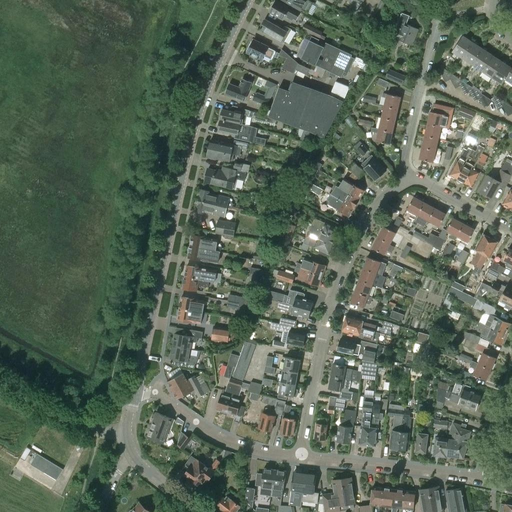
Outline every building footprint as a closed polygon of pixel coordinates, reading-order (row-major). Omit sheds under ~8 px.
[(283,0),(307,13),(313,3),(307,0),(283,0)] [(314,5),(324,10),(326,5),(317,0),(314,5)] [(372,15),(382,20),(393,0),(380,0),(372,15)] [(299,15),(276,1),(273,6),(272,6),(270,9),(271,11),(270,12),(283,20),(285,16),(295,22),(299,15)] [(392,37),(412,45),(418,30),(406,24),(409,16),(402,13),(392,37)] [(382,20),(372,15),(370,20),(369,21),(381,26),(383,21),(382,20)] [(260,29),(282,41),(285,42),(292,30),(284,26),(282,30),(265,20),(260,29)] [(379,31),(381,26),(369,21),(367,26),(379,31)] [(322,34),(323,33),(305,24),(302,30),(320,39),(322,34)] [(367,27),(364,34),(371,37),(374,30),(367,27)] [(452,51),(462,58),(473,42),(463,35),(452,51)] [(301,58),(341,77),(346,76),(354,59),(351,57),(352,55),(340,50),(341,49),(326,42),(323,47),(317,44),(319,40),(311,36),(310,40),(309,40),(301,58)] [(253,55),(262,60),(264,56),(271,59),(275,51),(254,40),(251,46),(249,46),(248,49),(249,50),(248,52),(254,55),(253,55)] [(462,58),(472,64),(483,48),(473,42),(462,58)] [(472,64),(482,71),(493,55),(483,48),(472,64)] [(294,74),(296,70),(298,64),(282,49),(279,55),(286,58),(282,68),(294,74)] [(482,71),(492,77),(503,62),(493,55),(482,71)] [(371,65),(367,62),(362,70),(367,73),(371,65)] [(502,84),(505,79),(511,68),(511,67),(511,68),(503,62),(492,77),(502,84)] [(298,64),(296,70),(307,75),(309,69),(298,64)] [(445,82),(450,80),(449,78),(452,74),(441,67),(439,71),(445,82)] [(385,77),(402,84),(406,77),(388,69),(385,77)] [(460,86),(459,84),(461,80),(458,78),(452,74),(449,78),(450,80),(455,89),(460,86)] [(376,84),(386,89),(389,83),(379,78),(376,84)] [(226,93),(244,100),(251,82),(242,79),(239,87),(230,84),(226,93)] [(465,95),(470,93),(469,90),(471,87),(466,83),(461,80),(459,84),(460,86),(465,95)] [(277,120),(311,132),(324,138),(343,102),(349,88),(336,82),(330,95),(293,82),(290,91),(279,88),(268,117),(277,120)] [(475,102),(480,99),(479,97),(481,94),(471,87),(469,90),(470,93),(475,102)] [(252,101),(267,107),(270,98),(256,92),(252,101)] [(388,94),(385,106),(398,109),(401,97),(388,94)] [(479,97),(480,99),(484,108),(489,105),(489,104),(491,100),(481,94),(479,97)] [(498,110),(502,107),(502,105),(504,102),(494,95),(492,99),(498,110)] [(508,116),(511,113),(511,112),(511,111),(511,107),(504,102),(502,105),(502,107),(508,116)] [(385,106),(382,118),(396,121),(398,109),(385,106)] [(475,113),(461,107),(458,115),(472,121),(475,113)] [(244,125),(246,117),(242,116),(243,114),(223,109),(221,120),(244,125)] [(268,117),(254,112),(252,118),(267,122),(268,117)] [(444,115),(431,112),(428,124),(441,127),(444,115)] [(382,118),(379,129),(393,132),(396,121),(382,118)] [(248,126),(244,125),(221,120),(218,130),(235,134),(234,138),(253,143),(255,137),(257,128),(248,126)] [(497,123),(492,120),(489,126),(494,128),(497,123)] [(428,124),(425,135),(439,139),(441,127),(428,124)] [(393,132),(379,129),(377,141),(390,144),(393,132)] [(465,140),(474,144),(478,137),(469,133),(465,140)] [(425,135),(422,147),(436,150),(439,139),(425,135)] [(486,145),(493,148),(497,139),(491,136),(486,145)] [(211,140),(209,147),(225,150),(224,152),(228,153),(228,151),(231,152),(231,153),(233,154),(233,155),(234,155),(239,156),(241,148),(247,150),(248,143),(235,141),(234,145),(211,140)] [(357,150),(362,156),(368,150),(362,144),(357,150)] [(462,182),(465,184),(465,183),(473,167),(475,168),(480,158),(479,157),(481,154),(484,148),(478,145),(472,157),(468,155),(464,163),(465,163),(457,179),(457,181),(460,183),(462,182)] [(225,150),(209,147),(207,157),(229,162),(229,161),(232,161),(234,155),(233,155),(233,154),(231,153),(231,152),(228,151),(228,153),(224,152),(225,150)] [(436,150),(422,147),(419,159),(433,162),(436,150)] [(449,175),(457,179),(465,163),(464,163),(468,155),(471,150),(468,148),(467,150),(463,148),(449,175)] [(292,152),(290,163),(300,165),(302,154),(292,152)] [(465,183),(465,184),(472,187),(483,166),(486,161),(488,157),(481,154),(479,157),(480,158),(475,168),(473,167),(465,183)] [(362,164),(375,179),(376,179),(378,179),(381,176),(381,175),(386,170),(372,155),(362,164)] [(234,161),(232,168),(248,172),(250,165),(234,161)] [(511,174),(511,165),(510,165),(505,162),(495,180),(488,176),(479,191),(492,198),(499,185),(504,188),(511,176),(511,174)] [(349,169),(353,172),(358,177),(358,178),(364,171),(355,163),(349,169)] [(240,171),(233,169),(224,167),(223,173),(208,169),(205,181),(234,189),(237,179),(244,181),(246,172),(240,171)] [(349,176),(355,181),(358,177),(353,172),(349,176)] [(339,182),(336,185),(359,199),(365,189),(360,186),(359,188),(344,178),(341,183),(339,182)] [(289,183),(277,179),(274,190),(286,193),(289,183)] [(334,189),(331,194),(354,207),(353,208),(354,208),(360,199),(359,199),(336,185),(334,189)] [(511,185),(502,204),(510,208),(511,203),(511,185)] [(202,189),(199,201),(232,209),(233,204),(232,202),(228,202),(229,198),(209,193),(209,191),(202,189)] [(354,207),(331,194),(327,201),(327,203),(344,213),(343,215),(347,218),(353,208),(354,207)] [(407,209),(418,215),(425,203),(414,197),(407,209)] [(199,201),(196,211),(204,213),(204,212),(225,217),(227,208),(199,201)] [(258,215),(273,219),(277,204),(261,201),(258,215)] [(418,215),(429,221),(435,209),(425,203),(418,215)] [(298,211),(290,208),(288,213),(296,216),(298,211)] [(435,209),(429,221),(440,227),(446,215),(435,209)] [(315,218),(312,224),(323,230),(322,232),(338,238),(337,237),(340,230),(315,218)] [(394,224),(399,227),(402,221),(397,218),(394,224)] [(455,241),(457,236),(463,224),(453,218),(446,230),(451,233),(449,238),(455,241)] [(269,219),(266,230),(272,232),(275,221),(269,219)] [(216,233),(234,236),(236,224),(218,220),(216,233)] [(318,240),(318,239),(333,246),(334,247),(334,246),(335,246),(336,243),(336,242),(338,238),(322,232),(323,230),(312,224),(307,236),(318,240)] [(457,236),(462,239),(461,242),(466,245),(468,242),(474,230),(463,224),(457,236)] [(383,226),(377,237),(390,244),(396,233),(383,226)] [(438,237),(433,247),(439,250),(447,236),(446,235),(447,232),(442,229),(438,237)] [(293,233),(285,230),(281,241),(289,244),(293,233)] [(413,236),(420,240),(424,242),(426,237),(415,231),(413,236)] [(432,247),(433,247),(438,237),(430,233),(428,238),(426,237),(424,242),(432,247)] [(471,263),(476,266),(491,238),(483,234),(475,249),(478,251),(471,263)] [(192,235),(190,246),(215,251),(217,239),(192,235)] [(333,246),(318,239),(318,240),(307,236),(301,248),(307,251),(310,245),(320,250),(319,253),(326,256),(327,253),(330,254),(333,246)] [(390,244),(377,237),(371,248),(384,255),(390,244)] [(491,238),(476,266),(481,268),(488,256),(490,258),(498,242),(491,238)] [(417,246),(429,252),(432,247),(424,242),(420,240),(417,246)] [(258,253),(265,254),(267,244),(259,243),(258,253)] [(279,250),(289,254),(292,247),(282,243),(279,250)] [(443,254),(449,257),(455,246),(450,243),(443,254)] [(406,245),(403,251),(408,254),(411,248),(406,245)] [(215,251),(190,246),(188,257),(218,262),(220,251),(215,251)] [(505,267),(511,270),(511,267),(511,249),(509,248),(503,260),(507,262),(505,267)] [(457,260),(463,264),(468,253),(462,250),(457,260)] [(408,254),(403,251),(400,257),(405,259),(408,254)] [(367,257),(363,269),(376,274),(382,276),(386,264),(367,257)] [(297,263),(296,266),(322,276),(326,266),(305,259),(303,265),(297,263)] [(494,263),(491,269),(500,273),(501,274),(504,268),(494,263)] [(394,264),(391,269),(401,273),(403,268),(394,264)] [(186,266),(184,278),(198,280),(209,282),(214,283),(216,271),(186,266)] [(322,276),(296,266),(295,270),(300,273),(298,279),(319,286),(322,276)] [(500,273),(491,269),(489,268),(485,275),(496,280),(500,273)] [(363,269),(359,280),(372,285),(376,274),(363,269)] [(276,278),(291,283),(294,275),(279,270),(276,278)] [(252,276),(249,289),(256,291),(259,278),(252,276)] [(391,277),(388,285),(397,288),(399,284),(395,282),(396,279),(391,277)] [(198,280),(184,278),(182,289),(196,291),(197,285),(208,287),(209,282),(198,280)] [(359,280),(354,291),(368,296),(372,285),(359,280)] [(482,296),(489,292),(496,296),(496,297),(500,299),(499,300),(506,304),(504,307),(509,310),(511,307),(511,306),(511,297),(492,287),(482,282),(474,298),(480,300),(482,296)] [(455,288),(461,291),(464,286),(457,283),(455,288)] [(494,283),(492,287),(511,297),(511,288),(507,286),(506,287),(501,285),(501,286),(494,283)] [(490,316),(486,325),(486,326),(506,335),(510,324),(496,318),(497,315),(494,314),(496,309),(461,291),(455,288),(451,286),(448,294),(442,306),(449,309),(455,297),(473,306),(472,308),(490,316)] [(405,295),(413,298),(416,291),(408,288),(405,295)] [(228,294),(227,301),(254,306),(257,293),(250,291),(248,299),(236,296),(228,294)] [(368,296),(354,291),(350,303),(364,308),(365,303),(370,304),(372,298),(368,296)] [(285,295),(283,302),(311,309),(311,308),(313,308),(314,305),(313,303),(313,302),(296,297),(296,298),(285,295)] [(381,302),(387,304),(390,297),(384,295),(381,302)] [(181,297),(179,309),(202,312),(204,301),(181,297)] [(254,306),(227,301),(226,307),(233,308),(245,310),(252,312),(254,306)] [(311,309),(283,302),(281,309),(292,312),(291,318),(301,320),(303,317),(309,318),(309,316),(311,316),(312,313),(310,311),(311,309)] [(202,312),(179,309),(177,320),(200,324),(202,312)] [(389,317),(401,322),(404,315),(392,310),(389,317)] [(346,315),(344,323),(375,331),(376,325),(363,322),(363,319),(346,315)] [(286,325),(297,327),(298,322),(287,319),(286,325)] [(382,328),(397,333),(400,326),(384,321),(382,328)] [(272,346),(287,348),(288,344),(302,347),(305,334),(290,331),(291,326),(271,322),(270,328),(283,331),(281,342),(273,340),(272,346)] [(486,326),(486,325),(479,322),(477,327),(484,330),(481,336),(501,345),(506,335),(486,326)] [(375,331),(344,323),(342,332),(359,336),(359,335),(363,336),(362,339),(372,341),(375,331)] [(212,340),(227,343),(229,330),(214,327),(212,340)] [(175,334),(173,346),(191,349),(192,343),(196,344),(197,338),(202,339),(203,332),(190,330),(176,328),(175,334)] [(416,342),(427,345),(430,334),(419,332),(416,342)] [(466,339),(478,344),(481,337),(469,332),(466,339)] [(464,345),(476,350),(478,344),(467,339),(464,345)] [(364,354),(375,356),(377,344),(361,340),(360,344),(340,340),(337,351),(359,355),(359,352),(364,353),(364,354)] [(246,341),(244,347),(254,350),(256,345),(246,341)] [(417,354),(423,356),(426,346),(420,344),(417,354)] [(191,349),(173,346),(171,358),(175,359),(174,365),(183,366),(195,368),(196,358),(190,357),(191,355),(190,355),(191,349)] [(243,347),(242,352),(252,355),(253,351),(254,350),(244,347),(243,347)] [(435,350),(429,348),(426,356),(431,358),(435,350)] [(240,356),(240,357),(250,360),(251,357),(252,355),(242,352),(241,353),(240,356)] [(483,352),(478,364),(491,369),(496,358),(483,352)] [(223,377),(230,379),(230,378),(234,367),(236,368),(236,367),(238,362),(240,357),(240,356),(231,353),(223,377)] [(458,358),(465,361),(467,356),(461,353),(458,358)] [(267,356),(265,366),(272,367),(273,357),(267,356)] [(346,358),(335,356),(331,376),(360,381),(361,374),(361,371),(345,368),(346,366),(344,366),(346,358)] [(471,364),(473,361),(474,359),(467,356),(465,361),(471,364)] [(240,357),(238,362),(248,365),(249,363),(250,360),(240,357)] [(286,357),(283,369),(298,371),(300,359),(286,357)] [(362,361),(361,371),(361,374),(376,375),(377,363),(362,361)] [(473,361),(471,364),(470,368),(475,371),(473,375),(464,372),(461,378),(471,382),(473,375),(486,381),(491,369),(478,364),(473,361)] [(238,362),(236,367),(247,370),(247,369),(248,365),(238,362)] [(264,373),(274,374),(275,368),(272,367),(265,366),(264,373)] [(235,371),(234,372),(245,376),(245,375),(247,370),(236,367),(236,368),(235,371)] [(283,369),(281,381),(295,384),(298,371),(283,369)] [(234,372),(232,377),(243,381),(245,376),(234,372)] [(189,380),(187,381),(183,374),(168,382),(177,399),(194,390),(199,398),(209,392),(205,384),(200,386),(195,377),(194,377),(189,379),(189,380)] [(351,379),(331,376),(328,388),(341,391),(339,398),(346,399),(351,400),(353,393),(348,392),(351,379)] [(217,409),(227,412),(237,380),(230,378),(230,379),(228,384),(227,384),(224,394),(222,393),(217,409)] [(263,378),(262,384),(262,385),(272,387),(273,380),(263,378)] [(237,380),(227,412),(236,415),(242,400),(241,399),(242,395),(239,394),(241,388),(248,390),(250,385),(242,382),(237,380)] [(295,384),(281,381),(279,394),(278,399),(286,401),(287,395),(293,396),(293,395),(296,396),(298,389),(295,388),(295,384)] [(438,381),(437,388),(478,402),(479,400),(480,400),(481,397),(480,396),(481,394),(469,390),(470,387),(465,385),(463,388),(455,385),(454,388),(449,386),(449,385),(438,381)] [(251,382),(250,385),(248,390),(248,391),(253,393),(256,383),(251,382)] [(262,384),(256,383),(253,393),(260,395),(262,385),(262,384)] [(478,402),(437,388),(436,400),(435,408),(441,410),(446,397),(450,399),(449,401),(458,404),(459,404),(475,410),(476,408),(477,407),(478,405),(478,404),(478,402)] [(285,402),(277,400),(277,399),(271,398),(271,397),(264,396),(263,402),(269,404),(269,403),(276,405),(274,411),(268,409),(267,414),(263,413),(259,428),(271,431),(275,416),(274,416),(275,414),(282,415),(285,402)] [(335,406),(337,397),(330,396),(329,405),(320,404),(319,412),(333,414),(335,406)] [(346,399),(339,398),(337,397),(335,406),(335,409),(344,411),(346,399)] [(373,402),(367,445),(376,446),(381,409),(387,410),(388,400),(381,399),(381,403),(373,402)] [(359,444),(367,445),(373,402),(365,400),(363,411),(366,411),(364,426),(361,426),(359,444)] [(404,410),(398,409),(398,405),(390,404),(388,416),(394,417),(390,448),(399,449),(402,424),(404,410)] [(417,415),(424,416),(426,405),(419,404),(417,415)] [(337,440),(350,442),(352,427),(353,427),(354,420),(355,420),(357,411),(346,409),(345,419),(343,418),(342,425),(339,425),(337,440)] [(402,424),(399,449),(408,450),(411,428),(410,428),(411,419),(416,419),(416,414),(410,413),(411,410),(404,410),(402,424)] [(147,437),(164,444),(173,419),(156,412),(147,437)] [(281,433),(293,435),(296,420),(283,417),(281,433)] [(314,438),(326,439),(328,424),(326,424),(327,419),(318,417),(317,423),(316,423),(314,438)] [(433,427),(447,429),(448,421),(441,420),(434,419),(433,427)] [(448,439),(446,457),(452,458),(453,456),(462,458),(468,442),(467,442),(471,432),(461,428),(461,426),(453,423),(449,434),(453,435),(452,439),(448,439)] [(181,433),(177,446),(183,450),(190,441),(189,440),(190,439),(181,433)] [(416,451),(426,453),(428,434),(418,433),(416,451)] [(433,455),(446,457),(448,439),(436,437),(433,455)] [(25,446),(19,457),(29,462),(34,452),(25,446)] [(221,465),(227,467),(232,452),(225,450),(221,465)] [(33,464),(57,478),(61,470),(38,455),(33,464)] [(186,473),(186,474),(194,480),(193,480),(201,486),(206,479),(208,480),(221,463),(215,458),(208,468),(196,459),(190,467),(191,467),(190,468),(186,465),(182,470),(186,473)] [(272,496),(275,470),(264,468),(263,474),(257,473),(255,485),(261,486),(261,487),(260,494),(271,496),(272,496)] [(272,496),(271,496),(270,503),(276,504),(277,496),(282,497),(286,471),(275,470),(272,496)] [(291,498),(302,499),(304,484),(305,474),(294,472),(291,498)] [(304,484),(302,499),(302,501),(317,503),(318,493),(314,493),(316,475),(305,474),(304,484)] [(342,479),(346,505),(346,510),(350,509),(350,504),(355,504),(352,478),(342,479)] [(324,508),(346,505),(342,479),(332,481),(334,494),(322,496),(324,508)] [(442,511),(438,486),(428,488),(433,511),(442,511)] [(247,487),(246,500),(253,501),(255,488),(247,487)] [(370,505),(381,506),(383,488),(372,487),(370,505)] [(381,506),(391,507),(392,507),(394,489),(383,488),(381,506)] [(433,511),(428,488),(419,489),(423,511),(433,511)] [(445,491),(449,511),(466,511),(462,488),(445,491)] [(398,508),(403,508),(404,491),(394,489),(392,507),(391,507),(391,508),(392,508),(391,511),(396,511),(397,510),(398,508)] [(404,491),(403,508),(406,511),(405,511),(412,511),(413,509),(415,492),(404,491)] [(215,508),(220,511),(235,511),(240,506),(231,499),(227,496),(225,499),(223,497),(217,505),(215,508)] [(150,511),(139,503),(133,509),(130,510),(128,511),(150,511)] [(511,511),(511,505),(500,503),(498,511),(511,511)]
